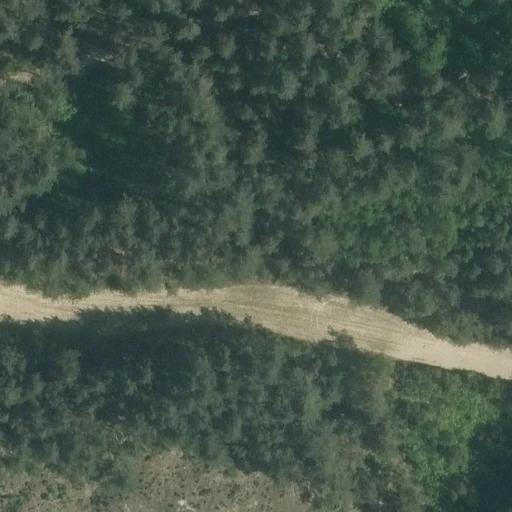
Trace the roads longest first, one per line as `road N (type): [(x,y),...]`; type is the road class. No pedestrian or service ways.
road 1 (track): [(0,83),(261,9),(384,78),(482,102),(511,99)]
road 2 (track): [(0,284),(126,310),(304,317),(511,365)]
